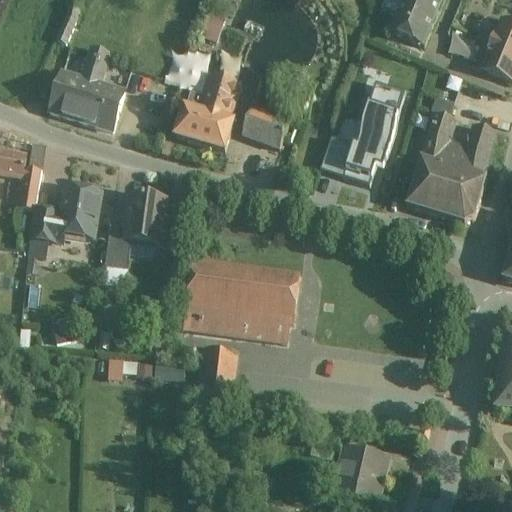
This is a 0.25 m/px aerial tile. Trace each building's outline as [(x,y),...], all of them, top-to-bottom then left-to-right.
[(444,1),(442,0),(404,0),(401,7),(387,43),(422,57),(444,1)] [(80,14),(70,9),(55,42),(65,47),(80,14)] [(204,46),(217,50),(225,27),(212,22),(204,46)] [(511,34),(500,29),(478,78),(511,92),(511,34)] [(108,55),(91,50),(81,82),(94,86),(98,87),(108,55)] [(236,81),(237,67),(220,66),(219,80),(236,81)] [(421,77),(405,70),(399,86),(415,93),(416,91),(420,81),(421,77)] [(81,82),(60,76),(49,115),(82,125),(94,86),(81,82)] [(239,87),(208,77),(201,98),(197,113),(228,123),(239,87)] [(441,88),(420,81),(416,91),(436,99),(441,88)] [(98,87),(94,86),(82,125),(112,134),(124,95),(98,87)] [(201,98),(188,94),(184,109),(197,113),(201,98)] [(436,106),(430,120),(446,126),(451,112),(436,106)] [(184,109),(181,108),(172,138),(185,142),(184,146),(208,154),(210,149),(224,154),(233,124),(228,123),(197,113),(184,109)] [(288,123),(251,110),(241,139),(277,152),(288,123)] [(467,156),(450,152),(455,131),(433,125),(423,162),(419,161),(406,209),(465,225),(471,224),(484,182),(483,181),(494,143),(472,137),(467,156)] [(45,150),(32,148),(27,172),(41,174),(45,150)] [(25,161),(0,155),(0,176),(26,181),(27,172),(23,171),(25,161)] [(41,174),(27,172),(26,181),(23,196),(37,198),(41,174)] [(85,190),(81,194),(65,191),(60,218),(57,236),(58,237),(56,246),(63,247),(65,238),(93,243),(100,197),(97,196),(93,192),(85,190)] [(37,198),(23,196),(20,212),(34,214),(37,198)] [(166,204),(130,200),(125,237),(124,243),(131,244),(160,248),(166,204)] [(60,218),(34,214),(29,242),(48,245),(56,246),(58,237),(57,236),(60,218)] [(125,237),(109,235),(104,271),(127,274),(131,244),(124,243),(125,237)] [(48,245),(29,242),(28,257),(45,260),(48,245)] [(511,251),(502,283),(511,285),(511,251)] [(297,279),(194,266),(185,334),(279,347),(282,326),(290,327),(297,279)] [(127,274),(104,271),(102,289),(119,292),(120,281),(126,282),(127,274)] [(165,322),(154,317),(148,332),(158,337),(165,322)] [(511,336),(501,336),(494,413),(511,414),(511,336)] [(238,359),(206,355),(197,417),(229,422),(238,359)] [(106,383),(122,384),(122,378),(151,379),(152,365),(107,363),(106,383)] [(338,437),(313,434),(311,449),(336,452),(338,437)] [(386,459),(340,450),(334,477),(346,479),(341,502),(380,509),(387,472),(383,472),(386,459)] [(283,466),(269,466),(269,477),(283,478),(283,466)]
